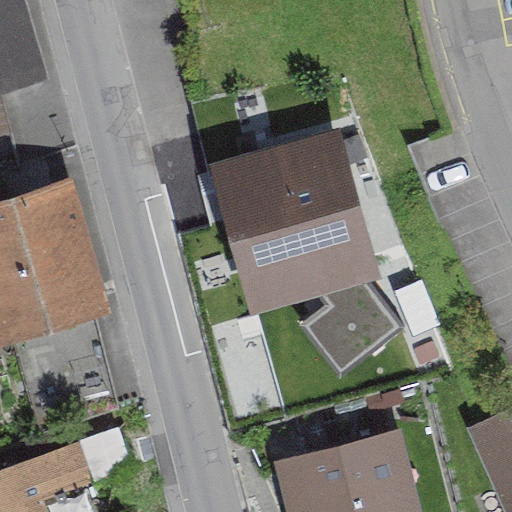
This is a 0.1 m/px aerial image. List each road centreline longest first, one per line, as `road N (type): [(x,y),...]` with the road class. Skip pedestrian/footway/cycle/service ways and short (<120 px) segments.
road 1 (residential): [(86,0),(207,511)]
road 2 (residential): [(511,204),(488,150),(450,0)]
